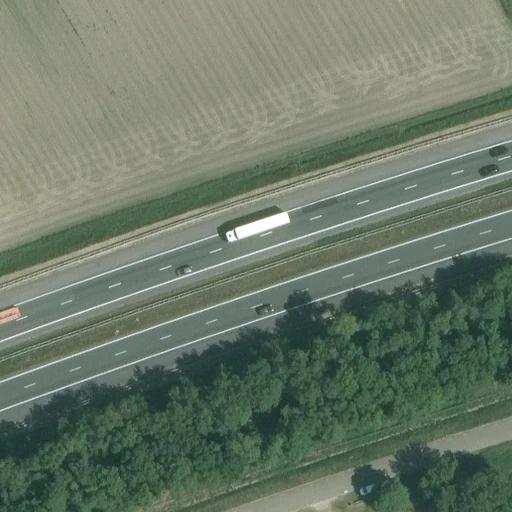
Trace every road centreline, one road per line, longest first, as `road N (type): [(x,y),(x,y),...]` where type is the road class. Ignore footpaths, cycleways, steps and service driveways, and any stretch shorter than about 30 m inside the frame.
road 1 (motorway): [(0,398),(511,226)]
road 2 (motorway): [(511,157),(0,328)]
road 3 (unclassified): [(255,511),(511,428)]
